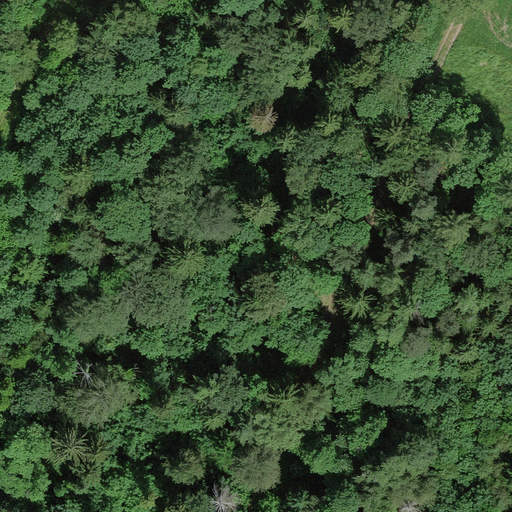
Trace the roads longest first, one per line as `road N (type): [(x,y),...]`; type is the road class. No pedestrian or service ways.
road 1 (track): [(256,511),(465,0)]
road 2 (track): [(0,115),(65,0)]
